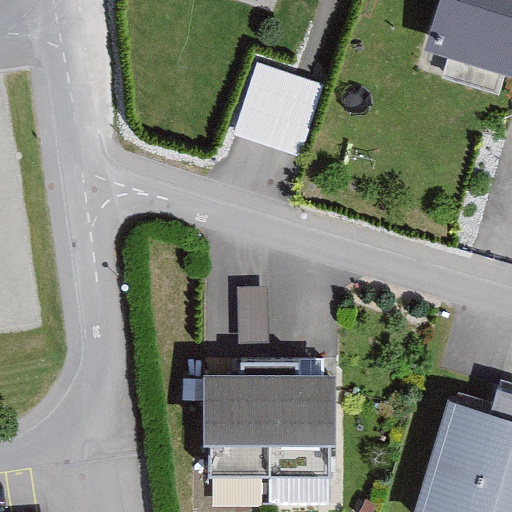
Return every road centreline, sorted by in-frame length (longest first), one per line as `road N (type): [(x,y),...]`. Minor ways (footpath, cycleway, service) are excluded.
road 1 (residential): [(81,173),(511,303)]
road 2 (residential): [(81,173),(98,460),(0,474)]
road 3 (residential): [(58,21),(81,173)]
